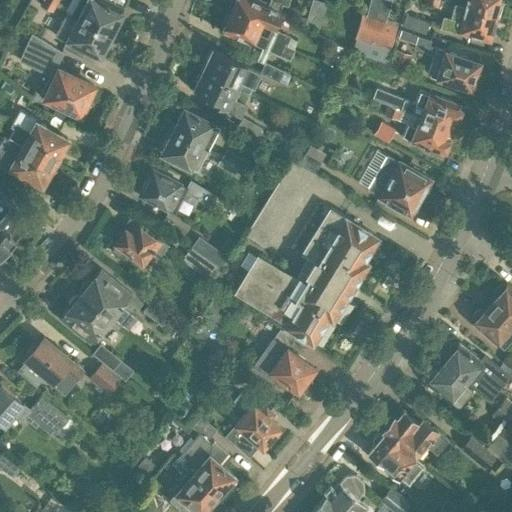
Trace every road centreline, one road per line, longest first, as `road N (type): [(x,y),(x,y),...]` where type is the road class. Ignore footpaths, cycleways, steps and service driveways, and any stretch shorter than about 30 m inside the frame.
road 1 (tertiary): [(261,511),(418,309),(487,168)]
road 2 (residential): [(0,304),(91,198),(177,0)]
